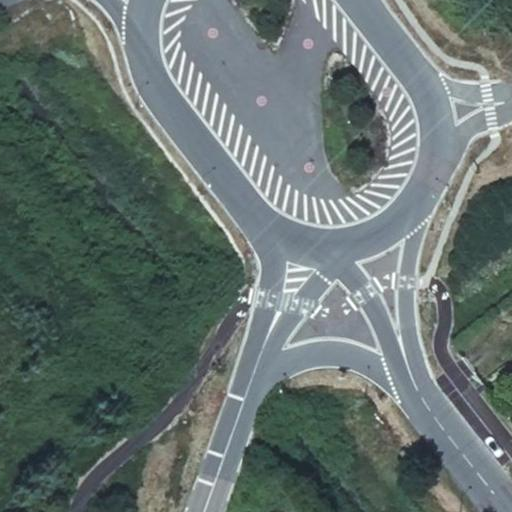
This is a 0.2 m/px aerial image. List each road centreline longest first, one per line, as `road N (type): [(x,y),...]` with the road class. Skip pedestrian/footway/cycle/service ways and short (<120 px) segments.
road 1 (unclassified): [(135,30),(146,73),(272,236),(306,254)]
road 2 (unknown): [(315,0),(306,254)]
road 3 (unclassified): [(420,199),(435,116),(423,82),(357,0)]
road 4 (unclassified): [(408,366),(421,401),(505,511)]
road 5 (unclassified): [(251,377),(340,353),(408,366)]
road 6 (unclassified): [(400,344),(420,199)]
road 7 (unclassified): [(203,511),(251,377)]
road 8 (unclassified): [(251,377),(306,254)]
